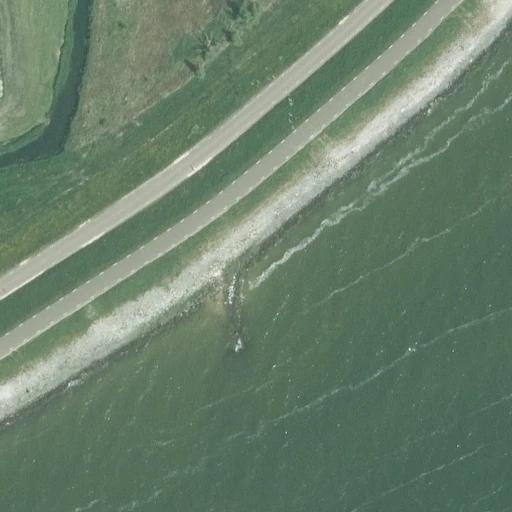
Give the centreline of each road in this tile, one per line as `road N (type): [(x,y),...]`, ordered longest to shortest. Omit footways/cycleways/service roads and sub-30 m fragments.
road 1 (tertiary): [(0,347),(236,191),(450,0)]
road 2 (tertiary): [(380,0),(153,193),(0,289)]
